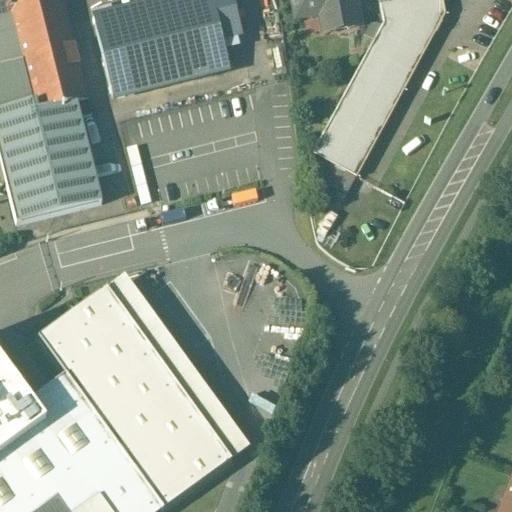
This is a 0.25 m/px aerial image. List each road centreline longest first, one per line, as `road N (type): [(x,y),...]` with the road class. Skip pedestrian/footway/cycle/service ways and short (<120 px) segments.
road 1 (unclassified): [(384,322),(250,224),(38,274)]
road 2 (unknown): [(238,511),(252,435),(172,242)]
road 3 (secondary): [(511,89),(384,322)]
road 4 (secondary): [(384,322),(299,511)]
